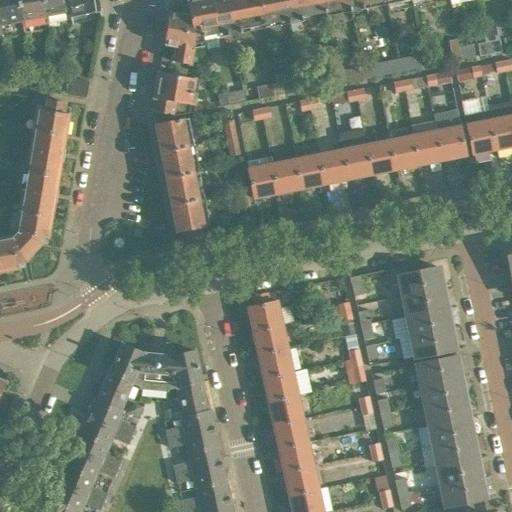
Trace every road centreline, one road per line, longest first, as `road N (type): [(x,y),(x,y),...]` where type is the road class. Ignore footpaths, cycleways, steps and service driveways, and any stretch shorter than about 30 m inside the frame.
road 1 (residential): [(117,305),(90,267),(88,250),(136,0)]
road 2 (residential): [(205,287),(468,235)]
road 3 (residential): [(257,511),(205,287)]
road 4 (residential): [(468,235),(511,452)]
road 5 (residential): [(0,487),(49,372)]
